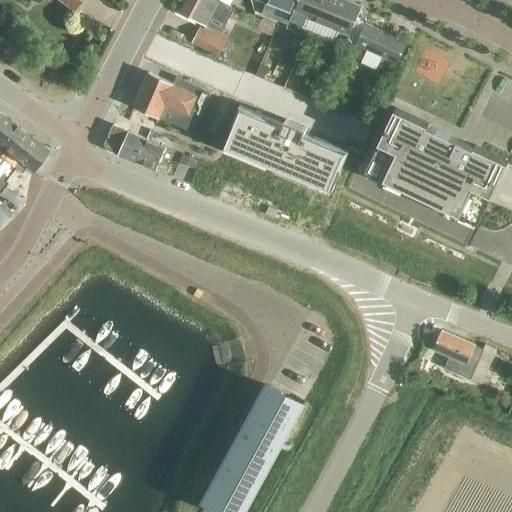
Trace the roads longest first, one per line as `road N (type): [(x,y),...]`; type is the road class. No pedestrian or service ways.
road 1 (residential): [(51,200),(249,306),(264,327),(271,364),(201,480)]
road 2 (residential): [(416,300),(74,158)]
road 3 (unclassified): [(313,511),(380,388),(416,300)]
road 4 (residential): [(75,141),(152,0)]
